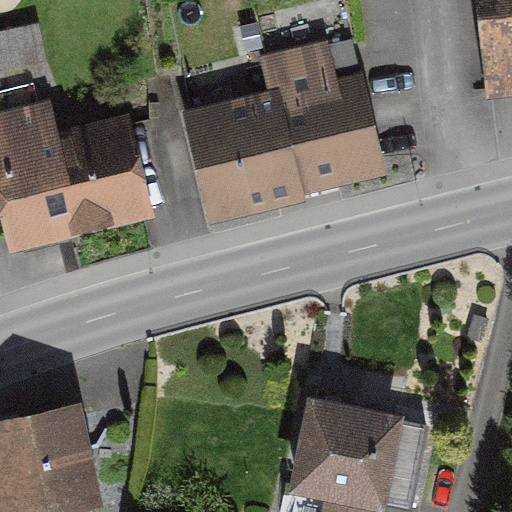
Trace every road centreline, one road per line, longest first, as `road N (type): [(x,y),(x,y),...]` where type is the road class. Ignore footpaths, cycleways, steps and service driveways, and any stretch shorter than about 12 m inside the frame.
road 1 (tertiary): [(0,347),(245,273),(462,223)]
road 2 (residential): [(428,0),(446,169),(462,223)]
